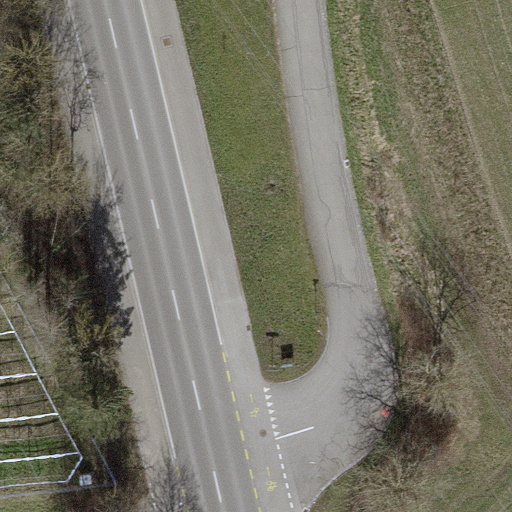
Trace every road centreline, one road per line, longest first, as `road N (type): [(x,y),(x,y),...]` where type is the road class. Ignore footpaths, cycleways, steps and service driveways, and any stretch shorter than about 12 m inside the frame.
road 1 (unclassified): [(213,457),(318,425),(349,400),(361,364),(301,0)]
road 2 (primary): [(213,457),(105,0)]
